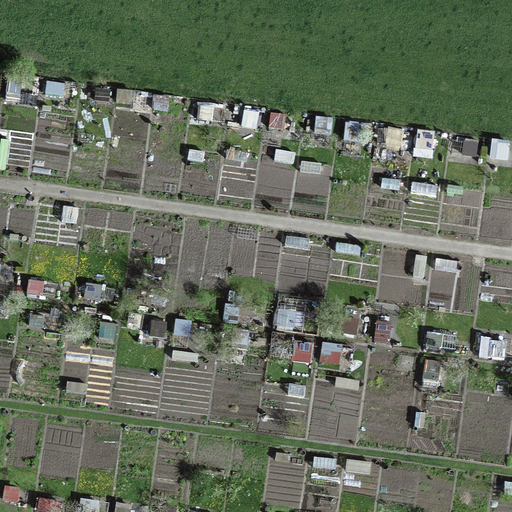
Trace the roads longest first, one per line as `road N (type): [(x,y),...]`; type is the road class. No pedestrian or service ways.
road 1 (track): [(511,253),(0,183)]
road 2 (track): [(511,472),(0,404)]
